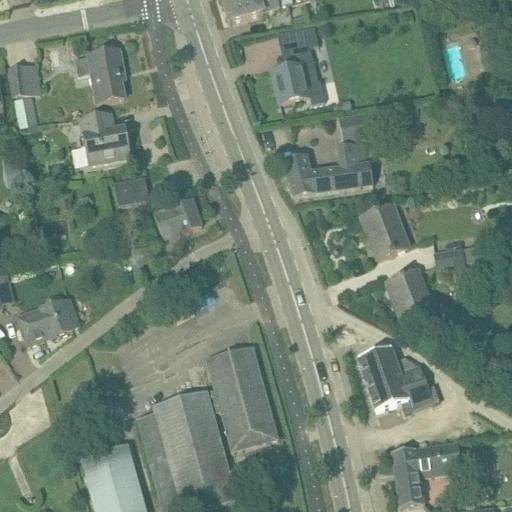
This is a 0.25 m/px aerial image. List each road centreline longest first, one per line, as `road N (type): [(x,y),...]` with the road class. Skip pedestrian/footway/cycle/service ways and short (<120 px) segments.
road 1 (unclassified): [(266,221),(175,267),(0,410)]
road 2 (secondary): [(349,511),(300,316),(266,221)]
road 3 (track): [(511,424),(383,337),(336,315),(300,316)]
road 4 (secondary): [(266,221),(186,2)]
road 5 (unclassified): [(0,35),(186,2)]
